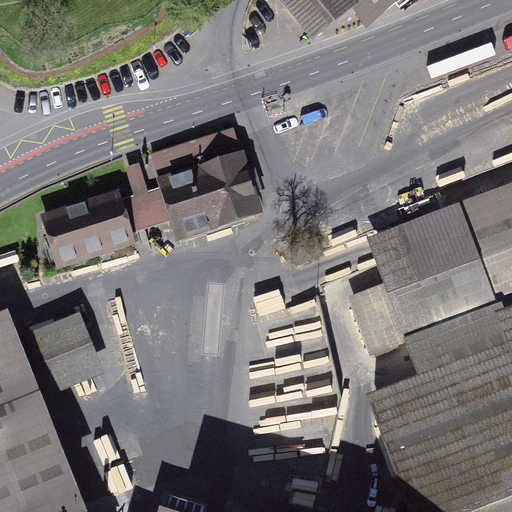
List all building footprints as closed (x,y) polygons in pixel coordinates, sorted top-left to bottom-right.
[(280,0),(313,39),(352,8),(363,22),(389,0),(280,0)] [(237,134),(155,161),(179,234),(261,207),(237,134)] [(511,511),(511,190),(371,244),(422,379),(376,397),(420,511),(477,511),(481,511),(511,511)] [(114,197),(46,219),(61,265),(129,243),(114,197)] [(0,511),(223,511),(144,487),(135,511),(115,511),(29,302),(0,314),(0,511)]
